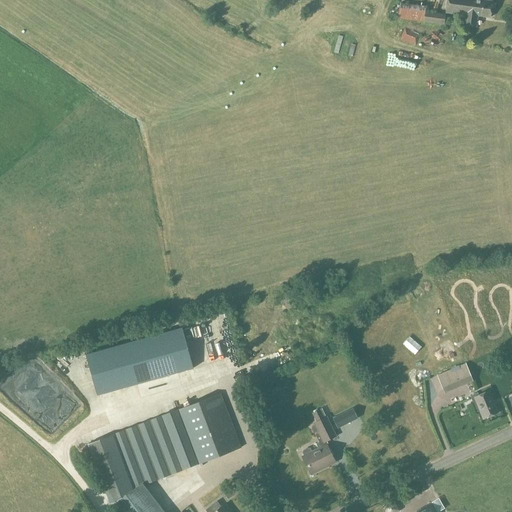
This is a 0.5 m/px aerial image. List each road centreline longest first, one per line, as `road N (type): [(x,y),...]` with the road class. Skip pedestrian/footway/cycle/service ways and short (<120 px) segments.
road 1 (tertiary): [(341,511),(511,432)]
road 2 (track): [(102,511),(57,453),(0,406)]
